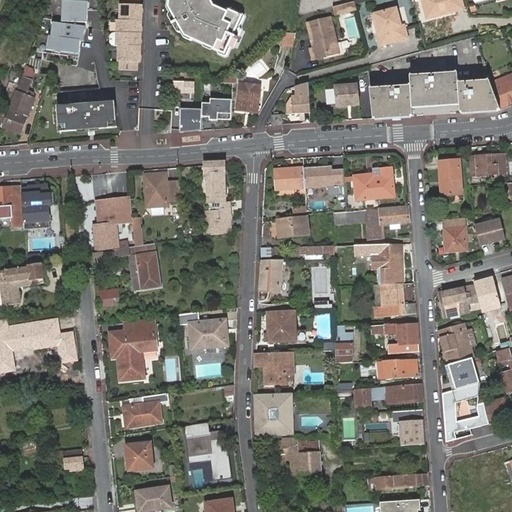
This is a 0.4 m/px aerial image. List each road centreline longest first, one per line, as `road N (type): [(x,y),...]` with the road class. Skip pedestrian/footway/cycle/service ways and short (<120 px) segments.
road 1 (residential): [(253,146),(243,426),(255,511)]
road 2 (residential): [(253,146),(0,164)]
road 3 (residential): [(84,278),(106,511)]
road 4 (residential): [(425,281),(437,456)]
road 5 (residential): [(414,135),(253,146)]
road 6 (residential): [(414,135),(425,281)]
